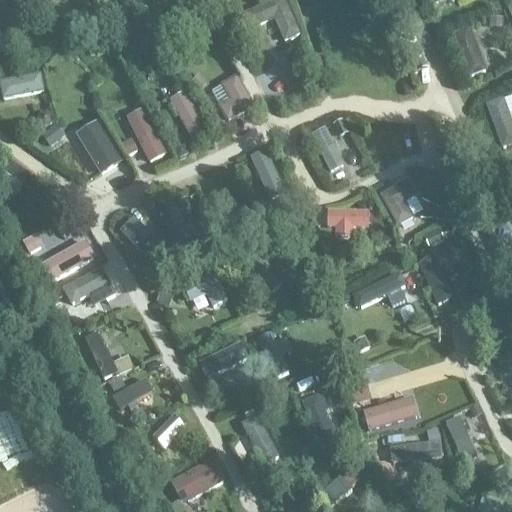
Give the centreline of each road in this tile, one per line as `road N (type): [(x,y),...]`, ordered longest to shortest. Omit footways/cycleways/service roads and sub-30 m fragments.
road 1 (track): [(117,511),(0,289)]
road 2 (residential): [(511,216),(405,0)]
